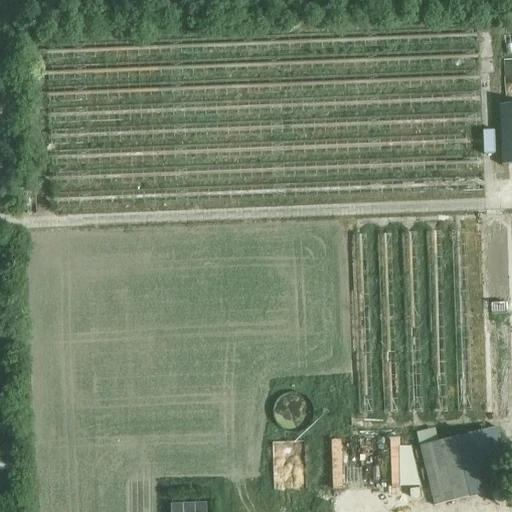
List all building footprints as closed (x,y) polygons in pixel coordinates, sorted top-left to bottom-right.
[(511,103),(494,105),(497,165),(511,164),(511,103)] [(418,445),(433,504),(492,490),(488,471),(506,466),(496,426),(418,445)] [(352,479),(350,431),(340,432),(341,480),(352,479)] [(0,461),(19,461),(19,446),(0,446),(0,461)] [(0,511),(17,511),(17,502),(0,500),(0,511)] [(169,504),(169,511),(203,511),(203,502),(169,504)]
